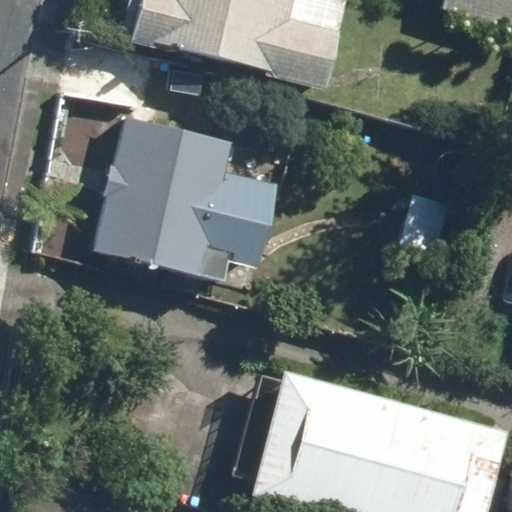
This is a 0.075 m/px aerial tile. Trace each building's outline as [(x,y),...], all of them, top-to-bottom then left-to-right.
[(284,0),(134,0),(124,42),(314,90),(330,30),(280,17),(284,0)] [(511,0),(431,0),(430,6),(511,28),(511,0)] [(222,141),(119,114),(83,252),(185,279),(222,141)] [(449,202),(402,189),(384,256),(431,269),(449,202)] [(469,511),(492,432),(269,370),(234,494),(297,511),(469,511)] [(511,511),(511,449),(506,447),(488,511),(511,511)]
